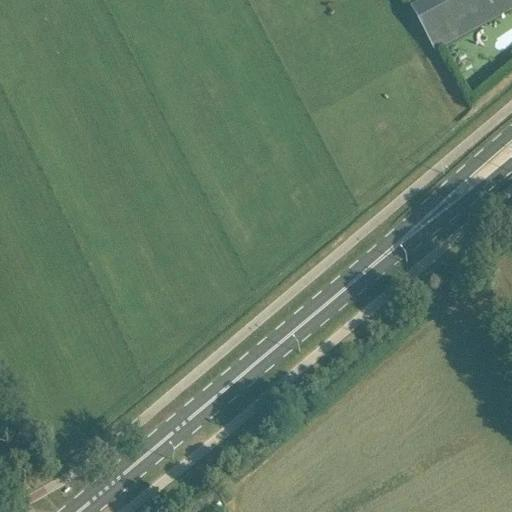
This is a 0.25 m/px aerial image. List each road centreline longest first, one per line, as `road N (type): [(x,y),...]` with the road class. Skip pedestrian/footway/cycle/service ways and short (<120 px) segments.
road 1 (primary): [(82,511),(424,222)]
road 2 (primary): [(511,133),(424,222)]
